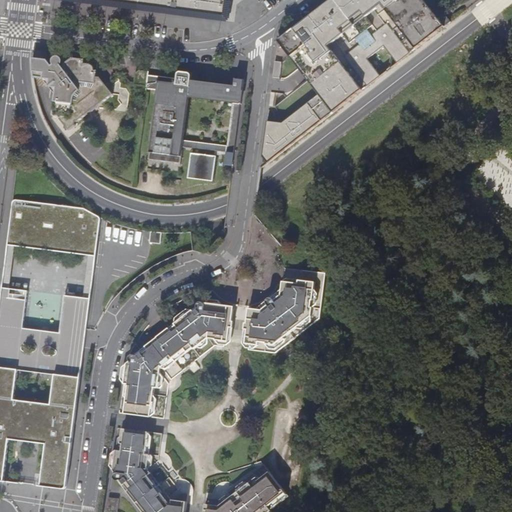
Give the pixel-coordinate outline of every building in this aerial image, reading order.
[(168,12),(184,14),(230,20),(232,0),(73,0),(97,3),(107,4),(112,5),(161,11),(168,12)] [(398,63),(445,26),(430,7),(424,0),(330,0),(278,40),(299,68),(309,80),(320,95),(284,123),(268,121),(262,160),(264,159),(267,162),(271,163),(381,76),(368,58),(384,47),(398,63)] [(33,61),(34,78),(50,79),(49,87),(56,87),(53,115),(58,116),(69,129),(75,125),(76,121),(78,121),(113,94),(101,77),(96,77),(97,74),(97,71),(94,68),(93,65),(85,63),(85,60),(72,59),(67,62),(62,65),(61,65),(61,63),(61,61),(61,59),(60,58),(57,57),(56,57),(55,58),(53,60),(53,61),(53,64),(52,65),(48,59),(33,58),(33,61)] [(147,86),(149,76),(149,71),(141,70),(136,73),(136,76),(139,76),(139,83),(135,83),(134,85),(147,86)] [(193,149),(193,155),(191,155),(187,180),(212,183),(216,157),(225,158),(224,167),(234,168),(245,80),(236,79),(235,86),(198,82),(192,81),(192,75),(192,74),(191,73),(180,72),(179,72),(178,73),(178,79),(149,76),(147,86),(147,90),(156,92),(148,161),(180,165),(182,148),(193,149)] [(103,209),(14,199),(9,244),(98,254),(103,209)] [(92,296),(97,255),(91,254),(85,295),(92,296)] [(269,302),(269,306),(263,310),(251,308),(250,321),(253,322),(250,345),(250,350),(276,353),(320,319),(326,273),(285,269),(284,282),(283,295),(277,300),(275,301),(273,299),(272,299),(270,301),(269,302)] [(1,286),(0,297),(0,478),(6,480),(10,438),(47,442),(43,485),(70,488),(90,297),(65,294),(61,331),(25,327),(29,289),(1,286)] [(135,415),(151,417),(154,390),(161,390),(162,384),(160,384),(161,371),(169,365),(170,366),(176,361),(177,362),(194,348),(195,350),(198,347),(199,348),(205,345),(204,343),(210,338),(215,339),(215,340),(225,341),(229,319),(232,319),(234,307),(207,303),(205,303),(202,302),(200,303),(199,305),(198,308),(199,309),(195,312),(193,311),(176,325),(176,326),(171,330),(170,329),(154,341),(145,347),(147,349),(137,356),(134,355),(132,356),(131,358),(130,360),(131,361),(128,363),(125,384),(129,384),(125,414),(135,415)] [(144,345),(152,339),(148,333),(140,339),(144,345)] [(152,339),(144,345),(145,347),(154,341),(152,339)] [(185,511),(187,504),(192,504),(194,494),(193,487),(192,485),(190,481),(188,480),(185,479),(182,479),(172,465),(173,462),(172,459),(170,457),(168,454),(165,453),(167,435),(133,430),(123,429),(120,450),(117,450),(115,465),(117,465),(116,474),(115,476),(116,478),(116,479),(118,480),(119,480),(121,479),(130,490),(128,492),(143,511),(185,511)] [(284,490),(261,462),(231,471),(231,474),(256,467),(235,482),(232,481),(229,480),(225,479),(222,480),(218,481),(216,484),(214,486),(212,490),(211,492),(207,492),(204,511),(268,511),(271,510),(272,507),(288,495),(284,490)] [(119,499),(109,498),(108,511),(117,511),(119,499)]
